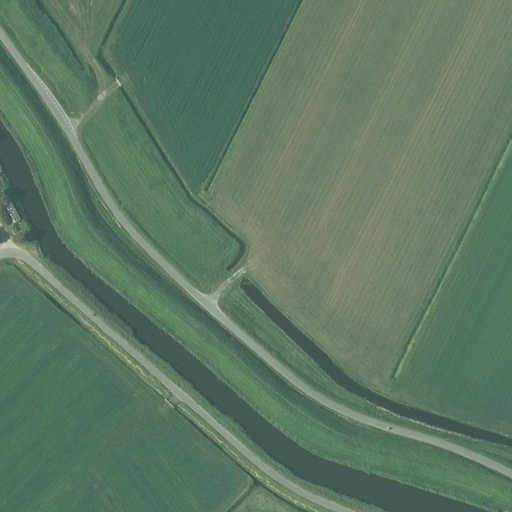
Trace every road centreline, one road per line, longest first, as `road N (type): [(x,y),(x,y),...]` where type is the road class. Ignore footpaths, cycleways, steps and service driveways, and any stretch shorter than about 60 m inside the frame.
road 1 (unclassified): [(511,475),(342,411),(296,383),(116,214),(0,26)]
road 2 (unclassified): [(343,511),(272,475),(35,266),(0,255)]
